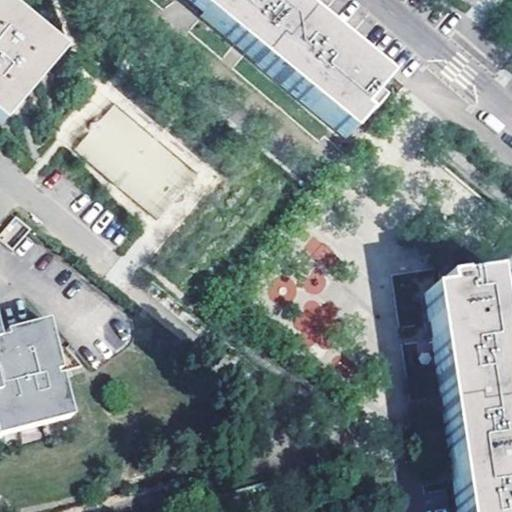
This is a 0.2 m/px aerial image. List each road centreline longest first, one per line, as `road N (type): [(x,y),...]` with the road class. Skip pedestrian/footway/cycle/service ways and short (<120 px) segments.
road 1 (residential): [(511,114),(377,0)]
road 2 (residential): [(0,173),(111,267)]
